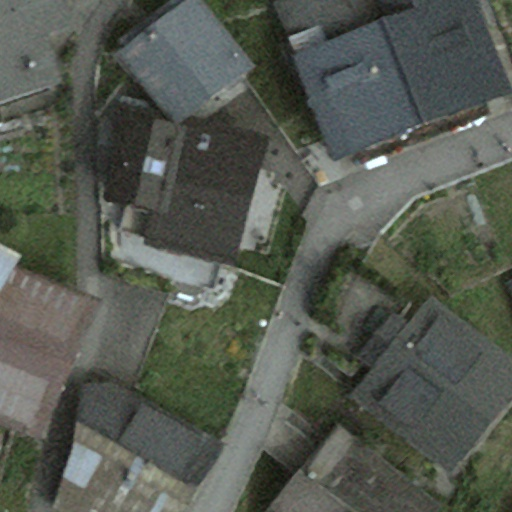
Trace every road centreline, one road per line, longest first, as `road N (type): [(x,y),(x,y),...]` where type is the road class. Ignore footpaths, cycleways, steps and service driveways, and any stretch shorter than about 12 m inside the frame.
road 1 (residential): [(44,511),(42,494),(87,329),(82,74),(113,0)]
road 2 (unclassified): [(206,511),(314,253),(343,205),(378,178),(511,126)]
